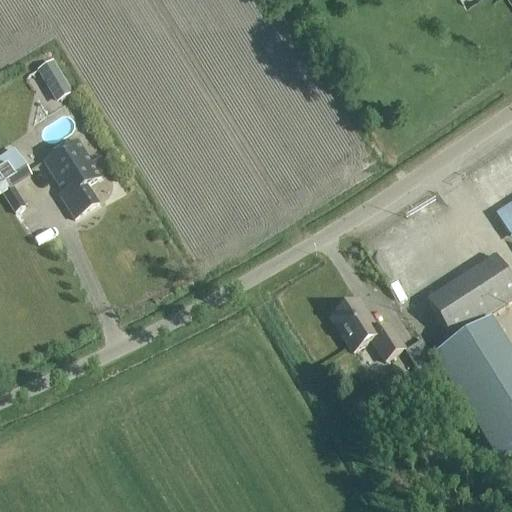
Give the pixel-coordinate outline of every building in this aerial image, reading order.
[(73,95),(53,63),(37,73),(57,105),(73,95)] [(97,127),(108,145),(119,138),(108,120),(97,127)] [(98,207),(86,188),(100,180),(77,143),(44,165),(64,197),(60,199),(74,222),(98,207)] [(11,151),(0,158),(0,198),(3,197),(14,215),(25,209),(13,191),(29,181),(11,151)] [(511,205),(495,217),(511,243),(511,205)] [(45,216),(54,227),(65,218),(57,207),(45,216)] [(453,344),(511,305),(511,284),(495,259),(427,303),(453,344)] [(404,353),(388,328),(378,335),(358,304),(332,321),(354,356),(372,344),(386,365),(404,353)] [(511,453),(511,356),(491,323),(432,360),(496,464),(511,453)] [(377,389),(365,398),(378,414),(390,405),(377,389)]
